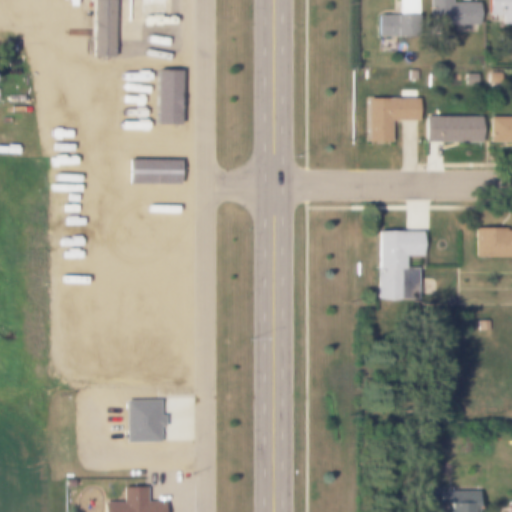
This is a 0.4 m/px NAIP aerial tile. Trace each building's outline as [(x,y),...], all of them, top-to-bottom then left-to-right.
[(112,0),(112,51),(90,51),(90,0),(112,0)] [(425,0),(450,0),(451,2),(477,1),(478,31),(456,32),(456,24),(426,24),(425,0)] [(511,0),(486,0),(486,15),(504,15),(504,24),(511,24),(511,0)] [(375,15),(375,40),(418,40),(418,15),(375,15)] [(128,24),(177,25),(176,47),(128,46),(128,24)] [(115,73),(175,73),(175,61),(115,61),(115,73)] [(150,117),(152,65),(175,66),(173,118),(150,117)] [(406,70),(415,70),(415,80),(406,80),(406,70)] [(485,72),(497,72),(497,85),(485,85),(485,72)] [(462,74),(474,74),(474,84),(462,84),(462,74)] [(169,107),(169,82),(124,82),(124,107),(169,107)] [(363,97),(416,98),(416,120),(387,120),(387,147),(362,146),(363,97)] [(511,115),(486,116),(487,142),(511,142),(511,115)] [(421,116),(421,141),(479,141),(479,116),(421,116)] [(117,123),(174,125),(174,137),(117,136),(117,123)] [(172,144),(172,156),(116,155),(116,142),(172,144)] [(124,165),(173,167),(172,179),(124,177),(124,165)] [(123,197),(167,197),(167,175),(123,175),(123,197)] [(167,235),(167,212),(106,212),(106,235),(167,235)] [(469,228),(511,228),(511,258),(469,258),(469,228)] [(420,231),(420,257),(399,257),(399,268),(417,268),(417,300),(372,300),(372,231),(420,231)] [(476,320),(486,320),(486,330),(476,330),(476,320)] [(122,400),(155,400),(156,442),(122,443),(122,400)] [(431,483),(431,503),(407,503),(407,483),(431,483)] [(142,502),(160,502),(160,511),(100,511),(100,503),(121,503),(121,488),(142,487),(142,502)] [(436,490),(474,490),(474,511),(443,511),(443,510),(436,510),(436,490)]
